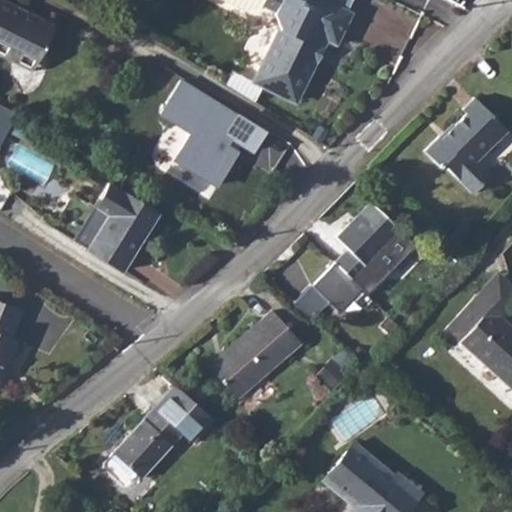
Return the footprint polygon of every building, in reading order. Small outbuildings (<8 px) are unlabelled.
[(55,24),(6,0),(0,0),(0,56),(14,64),(21,51),(38,59),(55,24)] [(348,13),(354,0),(302,0),(301,3),(295,0),(217,0),(250,15),(265,9),(275,14),(281,32),(257,84),(296,102),(303,87),(307,88),(330,41),(339,45),(354,15),(348,13)] [(31,72),(38,59),(21,51),(14,64),(31,72)] [(264,132),(181,81),(160,114),(190,133),(174,159),(216,185),(236,152),(221,143),(226,134),(253,150),(264,132)] [(438,137),(425,151),(444,170),(447,167),(474,193),(490,177),(476,163),(506,132),(473,99),(461,111),(466,116),(441,140),(438,137)] [(0,147),(17,114),(0,105),(0,147)] [(109,183),(94,206),(95,206),(108,214),(87,249),(122,271),(157,213),(109,183)] [(371,261),(397,235),(400,231),(372,203),(337,239),(348,251),(335,264),(355,284),(369,270),(366,266),(371,261)] [(108,214),(95,206),(74,241),(87,249),(108,214)] [(409,246),(397,235),(371,261),(383,273),(409,246)] [(355,284),(335,264),(314,286),(340,311),(361,290),(355,284)] [(506,317),(482,293),(450,325),(474,350),(472,353),(511,390),(511,326),(504,320),(506,317)] [(0,302),(0,364),(1,362),(9,359),(16,340),(10,338),(21,312),(0,302)] [(238,400),(302,344),(274,312),(210,368),(238,400)] [(356,362),(341,349),(318,375),(332,388),(356,362)] [(166,396),(156,407),(182,430),(192,419),(166,396)] [(142,478),(184,432),(182,430),(156,407),(105,463),(105,468),(126,486),(130,486),(140,476),(142,478)] [(394,476),(353,443),(322,480),(354,506),(348,511),(404,511),(420,493),(397,473),(394,476)]
